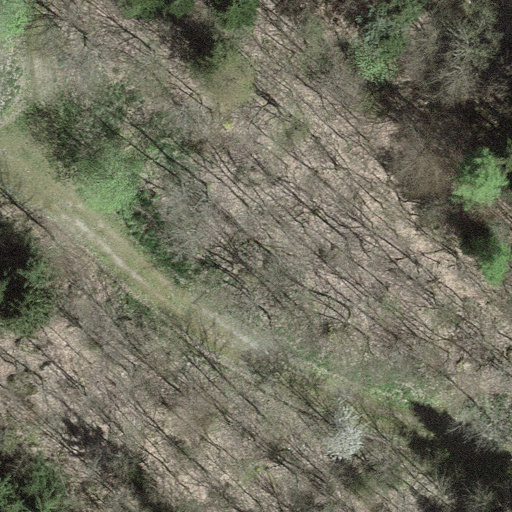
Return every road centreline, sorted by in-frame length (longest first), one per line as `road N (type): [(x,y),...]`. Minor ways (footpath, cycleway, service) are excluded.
road 1 (track): [(511,451),(447,438),(244,356),(92,229),(0,174)]
road 2 (track): [(92,229),(62,145),(33,0)]
